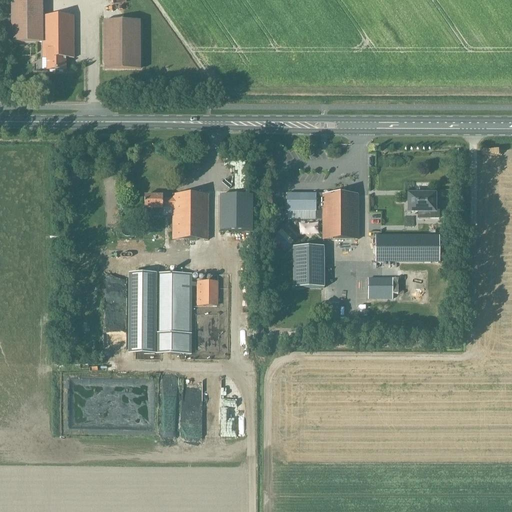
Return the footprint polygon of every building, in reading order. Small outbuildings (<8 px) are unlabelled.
[(74,59),(74,17),(43,17),(42,0),(11,0),(12,42),(43,42),(43,58),(43,59),(46,59),(46,71),(66,71),(65,59),(74,59)] [(100,0),(101,23),(135,22),(135,15),(127,15),(127,9),(119,9),(118,0),(100,0)] [(104,69),(140,69),(140,23),(104,23),(104,69)] [(271,153),(272,161),(282,161),(281,152),(271,153)] [(358,195),(322,196),(322,197),(322,211),(322,240),(358,240),(358,195)] [(434,195),(409,195),(409,212),(430,212),(430,219),(439,219),(439,206),(434,206),(434,195)] [(208,241),(208,196),(172,196),(172,199),(162,199),(162,197),(144,197),(144,210),(162,210),(162,208),(172,208),(172,240),(208,241)] [(252,232),(252,199),(252,196),(220,196),(220,232),(252,232)] [(315,196),(287,196),(287,211),(287,221),(315,221),(315,211),(322,211),(322,197),(315,197),(315,196)] [(295,236),(286,222),(282,225),(291,239),(295,236)] [(282,236),(280,242),(288,244),(289,238),(282,236)] [(376,237),(376,263),(439,263),(439,237),(376,237)] [(279,241),(273,243),(277,252),(282,250),(279,241)] [(324,247),(293,248),(293,289),(324,289),(324,247)] [(164,249),(153,251),(154,257),(165,255),(164,249)] [(234,262),(235,284),(245,283),(244,261),(234,262)] [(327,268),(328,286),(351,285),(350,267),(327,268)] [(414,282),(414,272),(403,273),(403,282),(414,282)] [(191,355),(191,275),(150,275),(135,274),(135,354),(150,355),(191,355)] [(392,300),(392,279),(367,279),(367,300),(392,300)] [(217,307),(217,282),(196,281),(196,306),(217,307)] [(222,333),(195,333),(194,346),(222,346),(222,333)]
